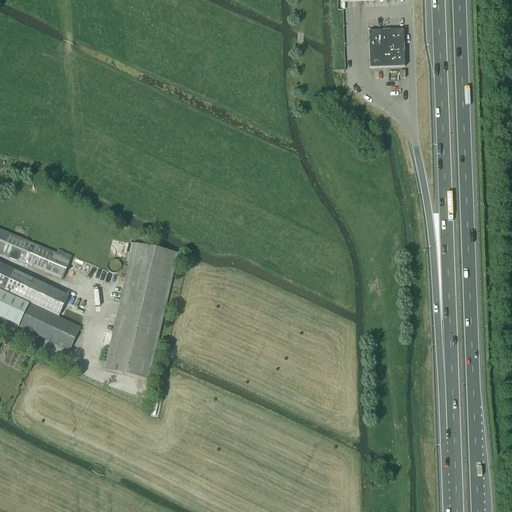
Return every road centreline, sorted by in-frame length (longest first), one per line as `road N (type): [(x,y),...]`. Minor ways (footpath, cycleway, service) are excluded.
road 1 (trunk): [(477,511),(459,0)]
road 2 (trunk): [(436,0),(453,440)]
road 3 (trunk): [(415,147),(453,440)]
